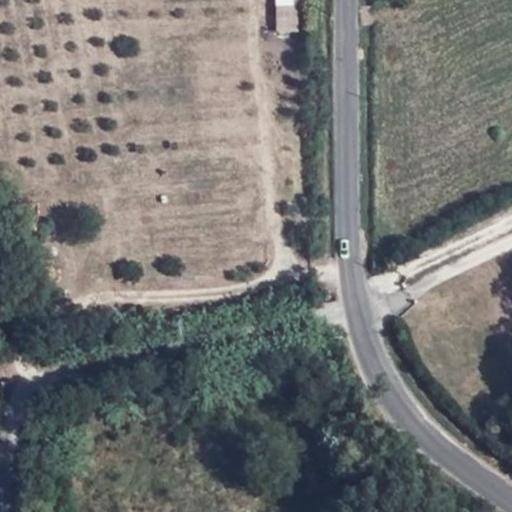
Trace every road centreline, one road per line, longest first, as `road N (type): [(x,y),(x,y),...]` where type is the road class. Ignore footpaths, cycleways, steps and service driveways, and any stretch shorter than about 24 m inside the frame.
road 1 (residential): [(352,307),(64,368),(34,384),(17,415),(4,476),(6,511)]
road 2 (unclassified): [(352,307),(345,0)]
road 3 (track): [(291,272),(267,125),(264,12)]
road 4 (unclassified): [(511,499),(402,404),(369,355),(352,307)]
